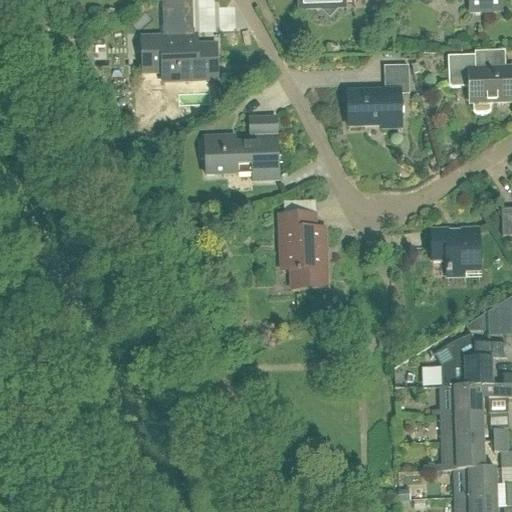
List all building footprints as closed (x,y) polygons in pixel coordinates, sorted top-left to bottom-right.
[(170,0),(163,3),(163,11),(186,11),(185,0),(170,0)] [(328,19),(336,11),(342,10),(341,0),(301,0),(302,11),(319,11),(328,19)] [(501,15),(500,0),(469,0),(470,16),(501,15)] [(217,83),(216,48),(187,49),(186,39),(141,41),(142,76),(177,75),(177,84),(217,83)] [(487,72),(486,58),(448,59),(449,87),(452,90),(473,89),(473,113),(477,116),(488,116),(491,113),(490,105),(511,104),(511,72),(511,71),(487,72)] [(337,75),(355,76),(355,66),(337,65),(337,75)] [(402,131),(401,97),(409,96),(408,69),(384,70),(385,94),(347,95),(348,129),(381,128),(381,131),(402,131)] [(278,183),(277,145),(276,121),(250,122),(251,146),(236,147),(236,143),(225,144),(224,140),(205,141),(206,178),(252,177),(252,184),(278,183)] [(328,149),(344,148),(343,131),(327,132),(328,149)] [(511,213),(501,214),(502,240),(504,239),(511,238),(511,213)] [(316,233),(315,218),(279,219),(281,274),(291,274),(292,293),(327,291),(325,232),(316,233)] [(479,265),(477,233),(461,233),(461,236),(447,236),(447,234),(431,234),(432,266),(447,266),(447,270),(446,270),(447,274),(447,280),(465,279),(464,265),(479,265)] [(435,359),(441,370),(442,391),(451,390),(450,391),(493,390),(493,389),(492,362),(506,362),(505,347),(476,348),(471,340),(473,339),(472,338),(455,345),(445,350),(446,352),(435,359)] [(502,390),(511,389),(511,378),(502,379),(502,389),(502,390)] [(511,402),(511,389),(502,390),(502,389),(493,389),(493,390),(450,391),(451,390),(442,391),(439,391),(440,419),(483,418),(482,403),(511,402)] [(441,447),(484,446),(483,418),(440,419),(441,447)] [(493,445),(507,445),(506,433),(493,434),(493,445)] [(507,445),(493,445),(494,456),(507,456),(507,445)] [(485,473),(485,472),(484,446),(441,447),(443,475),(454,474),(485,473)] [(455,502),(497,500),(496,472),(485,472),(485,473),(454,474),(455,502)] [(497,511),(497,500),(455,502),(455,511),(497,511)]
